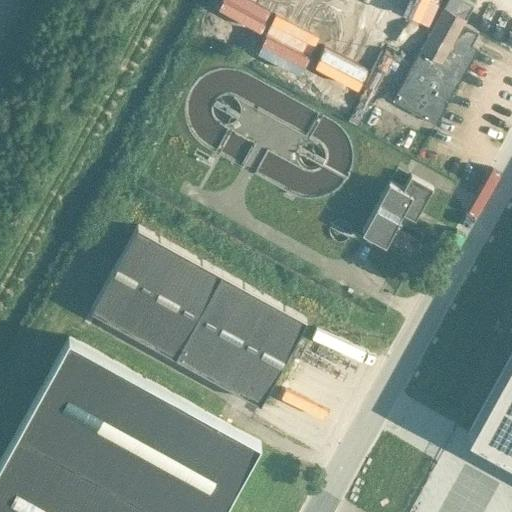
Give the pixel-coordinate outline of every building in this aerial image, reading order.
[(394,97),(440,124),(492,33),(445,6),(394,97)] [(419,217),(435,184),(414,174),(408,187),(393,180),(369,229),(393,240),(407,212),(419,217)] [(100,304),(274,394),(319,308),(145,218),(100,304)] [(226,511),(269,435),(79,332),(0,477),(0,511),(226,511)] [(511,511),(511,363),(477,427),(511,446),(511,511)]
